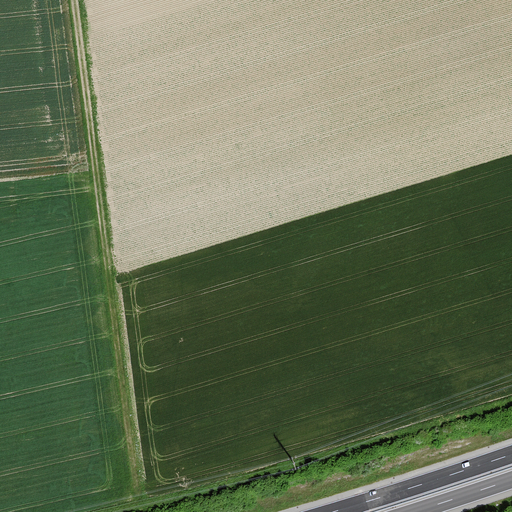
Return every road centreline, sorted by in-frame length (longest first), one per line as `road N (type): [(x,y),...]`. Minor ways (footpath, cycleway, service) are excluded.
road 1 (track): [(74,0),(99,190)]
road 2 (motorway): [(511,454),(331,511)]
